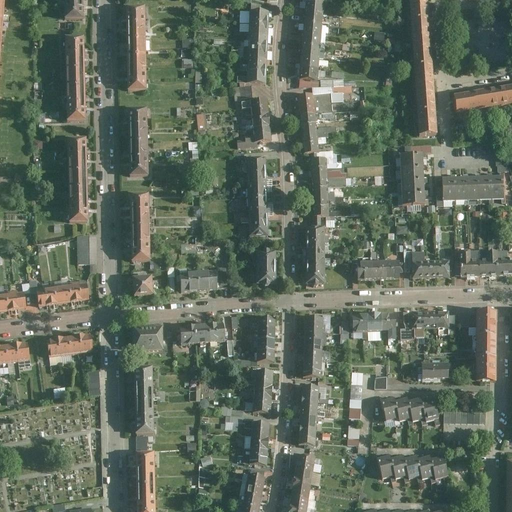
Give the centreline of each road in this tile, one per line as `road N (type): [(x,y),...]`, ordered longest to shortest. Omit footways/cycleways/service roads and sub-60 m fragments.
road 1 (residential): [(104,0),(111,317)]
road 2 (residential): [(289,302),(279,62),(286,0)]
road 3 (residential): [(502,295),(492,511)]
road 4 (residential): [(289,302),(502,295)]
road 5 (residential): [(272,511),(289,302)]
road 6 (residential): [(111,317),(115,511)]
road 7 (residential): [(111,317),(289,302)]
